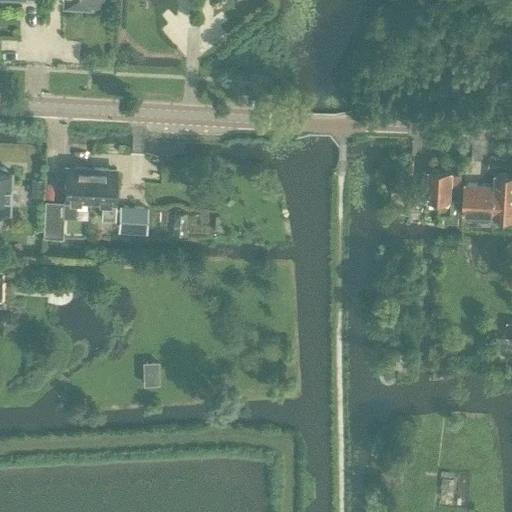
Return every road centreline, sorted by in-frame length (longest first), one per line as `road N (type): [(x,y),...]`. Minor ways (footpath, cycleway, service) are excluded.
road 1 (tertiary): [(0,105),(343,124)]
road 2 (tertiary): [(511,131),(343,124)]
